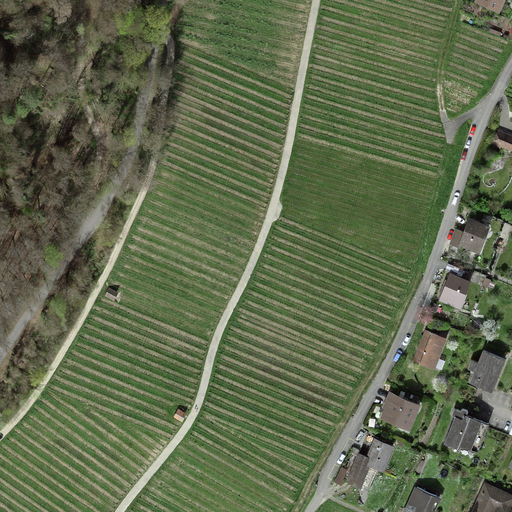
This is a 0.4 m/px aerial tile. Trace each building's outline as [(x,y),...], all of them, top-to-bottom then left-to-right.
[(509,0),(477,0),(477,1),(504,13),(509,0)] [(511,134),(498,130),(492,145),(511,152),(511,134)] [(493,225),(472,218),(463,246),(484,253),(493,225)] [(475,282),(453,273),(442,300),(464,309),(475,282)] [(111,285),(106,295),(116,300),(120,290),(111,285)] [(449,338),(425,329),(414,360),(438,369),(449,338)] [(508,359),(484,350),(471,383),(495,392),(508,359)] [(424,404),(391,392),(382,418),(415,430),(424,404)] [(484,421),(459,412),(448,443),(473,452),(484,421)] [(366,463),(370,465),(381,470),(392,445),(377,439),(368,458),(366,463)] [(366,463),(368,458),(359,454),(347,481),(360,486),(370,465),(366,463)] [(510,511),(511,508),(511,493),(484,482),(472,511),(496,511),(497,511),(510,511)] [(438,511),(444,499),(416,487),(404,511),(438,511)]
